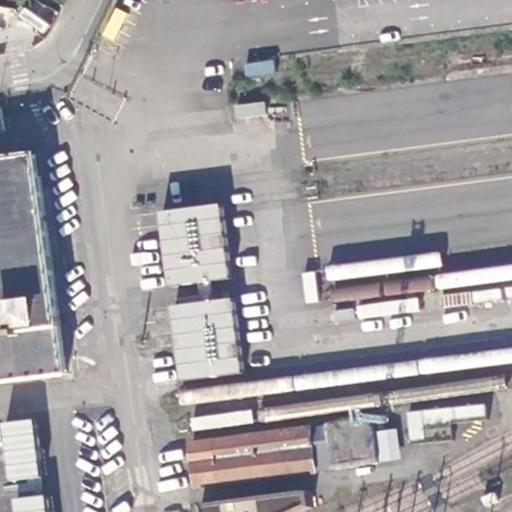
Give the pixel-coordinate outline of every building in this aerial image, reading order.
[(45,33),(57,11),(36,0),(27,0),(17,18),(45,33)] [(234,103),(234,115),(264,116),(264,103),(234,103)] [(0,380),(65,372),(37,155),(0,159),(0,380)] [(161,212),(171,286),(232,278),(222,204),(161,212)] [(234,298),(173,305),(182,379),(244,372),(234,298)] [(337,465),(339,466),(383,461),(384,459),(384,455),(379,418),(378,415),(377,414),(333,419),(331,420),(330,422),(336,463),(337,465)] [(39,418),(6,422),(11,478),(43,476),(39,418)] [(191,441),(197,487),(320,471),(314,426),(191,441)] [(309,493),(202,505),(202,511),(307,511),(311,511),(309,493)] [(19,511),(56,511),(54,495),(18,499),(19,511)]
